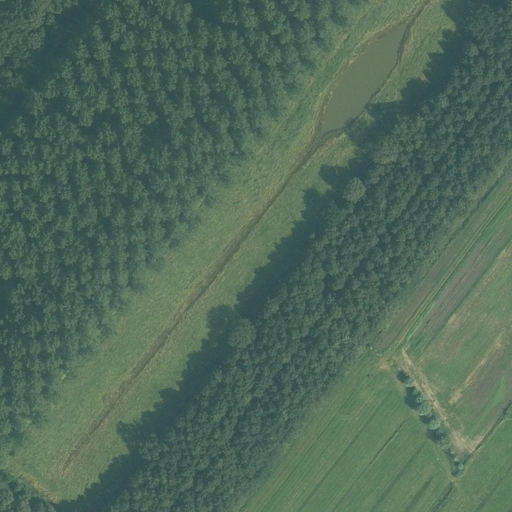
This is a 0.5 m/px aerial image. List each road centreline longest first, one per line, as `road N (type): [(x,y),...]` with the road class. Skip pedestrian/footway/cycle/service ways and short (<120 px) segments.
road 1 (track): [(114,511),(292,285),(329,283),(320,250),(511,2)]
road 2 (track): [(511,133),(222,511)]
road 3 (track): [(268,511),(391,350)]
road 4 (track): [(511,191),(391,350)]
road 5 (track): [(397,342),(452,433),(476,456)]
